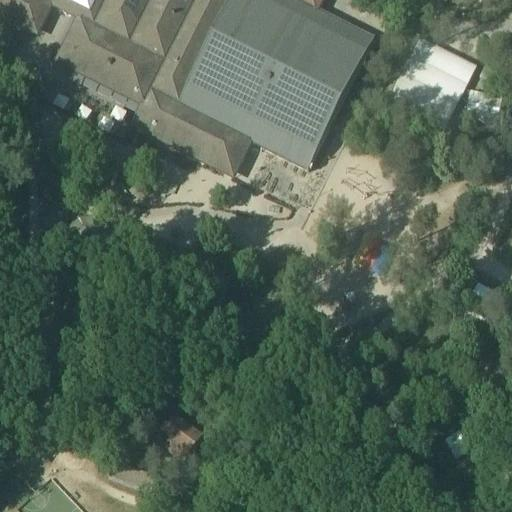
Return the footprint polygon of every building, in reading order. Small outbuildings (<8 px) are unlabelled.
[(358,36),(318,16),(326,0),(0,0),(0,19),(21,30),(43,23),(51,8),(77,21),(63,50),(70,73),(141,109),(130,129),(235,182),(253,147),(307,174),(373,43),(358,36)] [(469,94),(463,121),(496,129),(501,102),(469,94)] [(337,248),(370,264),(384,235),(351,219),(337,248)] [(487,300),(493,289),(473,279),(468,291),(487,300)] [(277,334),(273,311),(248,314),(251,338),(277,334)] [(431,341),(446,328),(440,321),(424,334),(431,341)] [(474,369),(487,353),(473,342),(460,358),(474,369)] [(406,378),(396,386),(405,399),(416,392),(406,378)] [(151,445),(182,468),(203,439),(173,417),(151,445)] [(446,452),(458,438),(446,427),(433,441),(446,452)]
